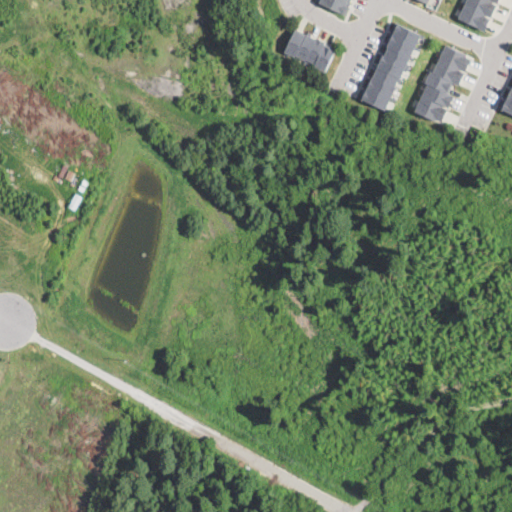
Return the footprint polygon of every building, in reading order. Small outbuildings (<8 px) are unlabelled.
[(346,0),(345,3),(348,5),(344,13),(315,0),(346,0)] [(498,0),(497,2),(492,0),(491,1),(497,3),(491,16),(485,13),(485,14),(491,17),(485,30),(458,17),(466,0),(498,0)] [(424,35),(423,37),(420,36),(416,45),(419,46),(418,49),(415,47),(408,62),(409,63),(408,66),(409,67),(408,70),(405,68),(401,77),(402,77),(400,81),(398,80),(396,85),(397,85),(392,95),(395,96),(394,99),(391,97),(387,106),(390,108),(389,110),(359,97),(365,85),(367,86),(371,77),(372,77),(375,70),(373,69),(375,64),(377,65),(379,62),(378,62),(379,60),(378,60),(380,55),(381,56),(382,55),(381,54),(383,50),(385,51),(388,46),(384,45),(395,20),(422,33),(421,34),(424,35)] [(307,33),(308,31),(311,33),(310,35),(315,38),(316,36),(326,41),(325,43),(327,44),(326,45),(336,49),(325,70),(314,65),(315,63),(310,60),(309,63),(305,61),(306,59),(301,57),(299,59),(295,57),(296,56),(284,51),(296,28),(307,33)] [(466,70),(460,68),(459,69),(465,71),(459,84),(452,81),(447,91),(454,94),(449,107),(443,104),(442,105),(448,108),(442,120),(436,118),(436,120),(415,110),(427,82),(425,81),(431,69),(433,71),(446,43),(467,53),(466,55),(472,57),(466,70)] [(511,112),(499,106),(505,95),(508,96),(511,87),(511,112)]
